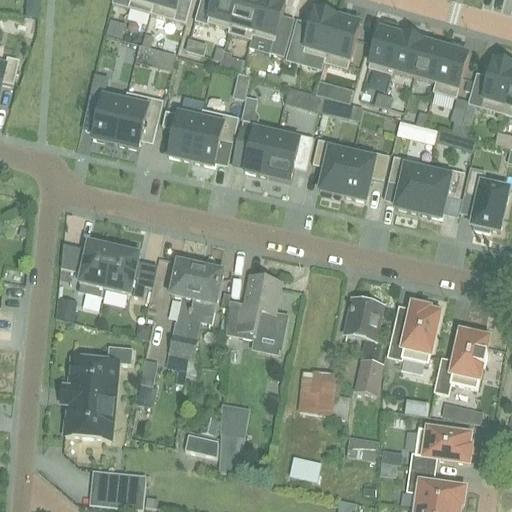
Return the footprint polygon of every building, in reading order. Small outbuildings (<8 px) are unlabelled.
[(113,0),(113,2),(112,7),(151,18),(156,0),(113,0)] [(156,0),(151,18),(174,24),(186,28),(193,0),(156,0)] [(229,33),(230,34),(239,0),(214,0),(209,23),(230,29),(229,33)] [(239,0),(230,34),(252,40),(263,0),(262,0),(239,0)] [(264,0),(263,0),(252,40),(253,40),(254,36),(275,41),(271,53),(285,57),(293,30),(280,27),(286,7),(284,6),(264,0)] [(325,67),(328,58),(338,21),(337,21),(316,15),(315,15),(309,36),(298,33),(291,58),(303,61),(304,56),(325,63),(324,67),(325,67)] [(360,28),(338,21),(328,58),(350,65),(360,28)] [(391,79),(402,40),(380,33),(369,72),(391,79)] [(145,38),(142,50),(150,52),(153,40),(145,38)] [(393,74),(414,80),(424,46),(423,46),(423,45),(404,40),(402,40),(391,79),(392,79),(393,74)] [(424,46),(414,80),(436,86),(433,96),(434,96),(446,52),(424,46)] [(217,51),(213,62),(221,65),(225,53),(217,51)] [(446,52),(434,96),(457,102),(469,59),(446,52)] [(5,66),(0,64),(0,88),(0,86),(12,89),(18,64),(6,61),(5,66)] [(480,112),(503,118),(511,86),(511,68),(495,64),(495,66),(494,66),(487,89),(475,85),(468,108),(480,112)] [(269,77),(266,85),(278,88),(280,80),(269,77)] [(511,86),(503,118),(511,120),(511,86)] [(92,89),(86,114),(99,117),(95,136),(93,143),(116,148),(128,97),(127,97),(125,106),(104,101),(106,92),(92,89)] [(340,106),(350,109),(354,95),(343,92),(340,106)] [(128,97),(116,148),(139,154),(141,146),(145,127),(158,130),(164,105),(128,97)] [(374,108),(382,111),(385,99),(378,97),(374,108)] [(393,101),(385,99),(382,111),(390,113),(393,101)] [(192,166),(203,114),(202,119),(179,114),(178,118),(166,116),(162,131),(175,134),(169,160),(192,166)] [(203,114),(192,166),(215,171),(221,145),(233,147),(239,122),(203,114)] [(428,118),(420,116),(416,128),(424,130),(428,118)] [(245,175),(268,181),(279,134),(256,129),(256,128),(243,125),(233,170),(245,173),(245,175)] [(454,126),(451,137),(459,140),(462,128),(454,126)] [(463,128),(459,140),(467,142),(470,130),(463,128)] [(302,140),(279,134),(268,181),(291,186),(294,172),(296,163),(309,166),(314,142),(302,140)] [(320,195),(343,200),(354,154),(332,149),(332,147),(319,144),(313,169),(325,172),(320,195)] [(355,154),(354,154),(343,200),(366,205),(371,183),(384,186),(390,160),(376,158),(375,163),(354,158),(355,154)] [(396,212),(419,217),(428,176),(406,170),(407,165),(394,162),(388,187),(401,190),(396,212)] [(485,176),(470,172),(465,198),(478,201),(474,221),(472,230),(475,230),(474,233),(489,237),(490,234),(500,236),(510,193),(483,187),(485,176)] [(428,176),(419,217),(442,223),(447,200),(459,203),(465,178),(452,175),(451,181),(428,176)] [(103,302),(115,253),(89,247),(80,288),(88,290),(87,298),(103,302)] [(140,258),(115,253),(103,302),(104,302),(106,294),(142,302),(145,290),(133,288),(140,258)] [(185,341),(187,331),(201,272),(179,267),(171,301),(182,304),(177,329),(174,339),(185,341)] [(212,330),(223,277),(201,272),(187,331),(185,341),(197,344),(200,328),(212,330)] [(257,339),(282,344),(287,321),(275,318),(281,288),(252,282),(245,313),(246,313),(244,323),(242,323),(239,340),(254,344),(256,344),(257,339)] [(363,360),(378,363),(381,346),(376,344),(376,341),(383,311),(354,304),(346,339),(367,343),(363,360)] [(430,313),(413,309),(406,340),(393,338),(388,362),(402,365),(403,362),(429,368),(440,317),(429,315),(430,313)] [(442,363),(435,396),(449,399),(451,387),(477,393),(483,369),(485,370),(488,357),(485,357),(489,342),(477,340),(477,337),(464,334),(464,337),(461,336),(455,366),(442,363)] [(169,358),(181,360),(185,341),(174,339),(173,338),(169,358)] [(181,360),(193,363),(197,344),(185,341),(181,360)] [(70,391),(65,390),(63,390),(62,407),(68,408),(65,439),(111,444),(118,368),(131,369),(133,353),(109,351),(108,365),(73,362),(70,391)] [(384,369),(362,364),(356,396),(377,400),(384,369)] [(156,368),(144,366),(139,389),(151,391),(156,368)] [(330,420),(333,402),(335,379),(313,376),(310,398),(301,396),(298,416),(330,420)] [(333,402),(330,420),(346,423),(348,403),(333,402)] [(230,427),(242,429),(244,417),(222,413),(219,462),(235,466),(239,440),(228,438),(230,427)] [(471,414),(469,426),(482,430),(485,417),(471,414)] [(411,472),(435,476),(437,463),(469,468),(471,451),(469,451),(470,440),(449,437),(450,434),(437,432),(436,435),(419,432),(415,459),(413,458),(411,472)] [(218,462),(218,447),(189,439),(185,454),(218,462)] [(350,442),(347,460),(377,465),(380,447),(350,442)] [(297,484),(325,490),(330,467),(302,461),(297,484)] [(414,497),(412,511),(417,511),(460,511),(460,509),(463,510),(465,493),(433,488),(435,476),(411,472),(407,496),(414,497)] [(143,511),(146,487),(118,484),(115,511),(143,511)]
